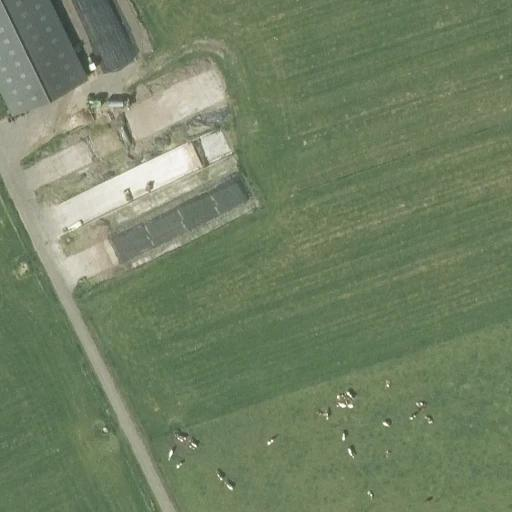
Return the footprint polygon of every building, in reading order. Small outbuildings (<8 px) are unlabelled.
[(0,0),(0,85),(13,112),(84,78),(46,0),(0,0)] [(124,20),(96,30),(109,63),(137,53),(124,20)] [(214,69),(169,92),(177,109),(194,100),(199,109),(227,95),(214,69)] [(134,166),(48,204),(60,232),(147,194),(134,166)] [(121,235),(133,265),(163,253),(150,223),(121,235)]
